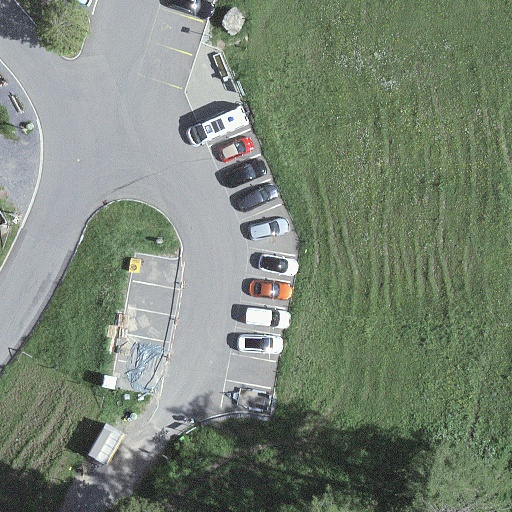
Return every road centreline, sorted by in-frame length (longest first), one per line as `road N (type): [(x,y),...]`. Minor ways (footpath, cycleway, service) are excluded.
road 1 (unclassified): [(0,342),(42,268),(109,113)]
road 2 (track): [(180,391),(107,511)]
